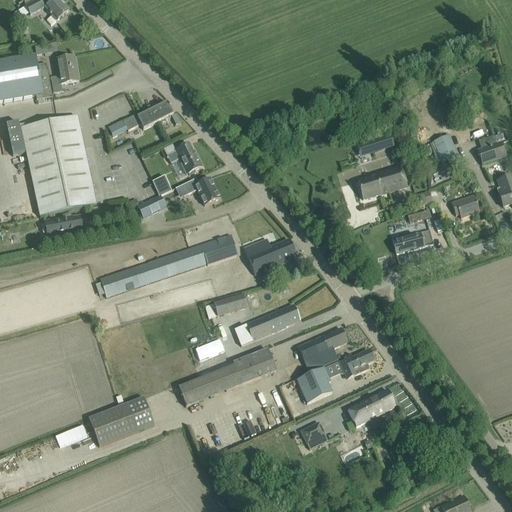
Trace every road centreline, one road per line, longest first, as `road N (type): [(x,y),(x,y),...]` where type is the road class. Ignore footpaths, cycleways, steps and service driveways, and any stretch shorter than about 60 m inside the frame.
road 1 (tertiary): [(349,297),(82,0)]
road 2 (tertiary): [(508,511),(349,297)]
road 3 (residential): [(377,284),(511,468)]
road 4 (unclassified): [(377,284),(511,237)]
